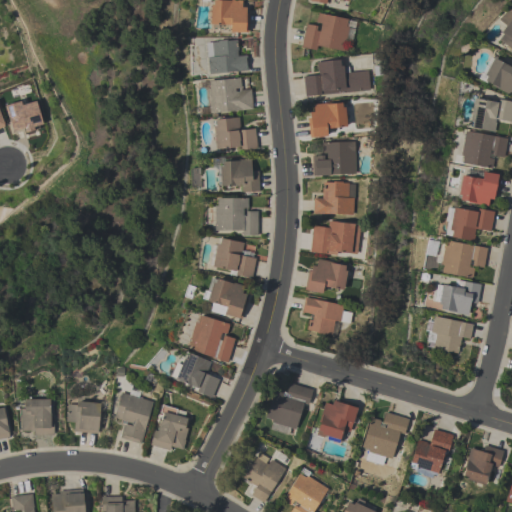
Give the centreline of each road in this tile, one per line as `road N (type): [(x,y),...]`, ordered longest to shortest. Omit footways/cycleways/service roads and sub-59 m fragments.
road 1 (residential): [(281,0),(284,261),(249,386),(194,493)]
road 2 (residential): [(263,348),(511,424)]
road 3 (residential): [(0,470),(83,462),(131,468),(229,511)]
road 4 (residential): [(511,256),(477,414)]
